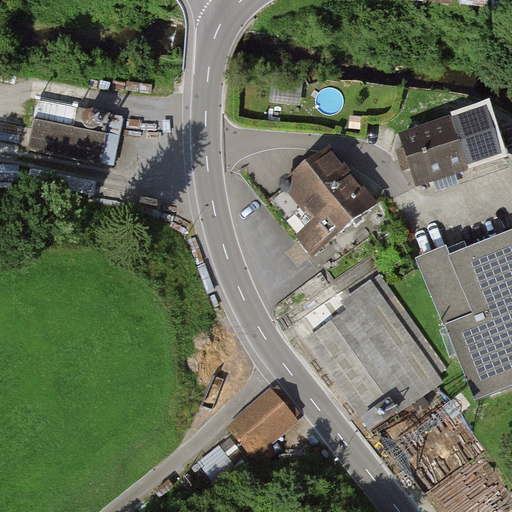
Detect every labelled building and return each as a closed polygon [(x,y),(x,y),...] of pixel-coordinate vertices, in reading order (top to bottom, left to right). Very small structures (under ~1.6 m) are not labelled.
[(22,167),(113,183),(124,118),(34,102),(22,167)] [(404,136),(416,182),(495,161),(482,114),(404,136)] [(314,257),(372,205),(324,152),(283,190),(312,222),(295,236),(314,257)] [(511,241),(471,258),(466,245),(415,265),(475,415),(511,399),(511,241)] [(377,436),(446,386),(372,283),(302,333),(377,436)] [(273,390),(265,400),(297,428),(305,418),(273,390)] [(230,430),(270,466),(300,431),(297,428),(265,400),(261,396),(230,430)] [(221,449),(206,464),(220,477),(235,463),(221,449)]
